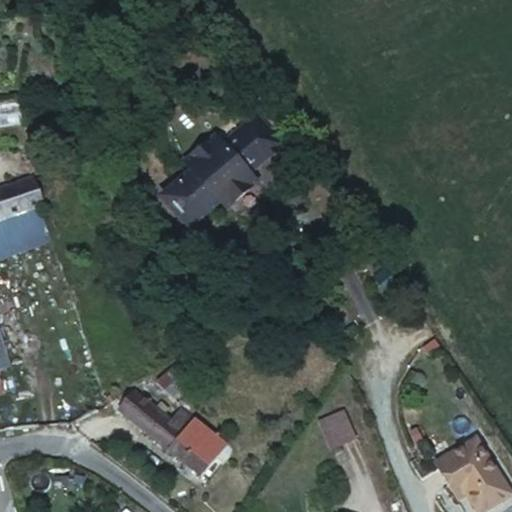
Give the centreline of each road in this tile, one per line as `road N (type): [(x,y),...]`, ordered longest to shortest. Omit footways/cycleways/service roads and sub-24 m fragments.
road 1 (residential): [(0,450),(40,443),(83,456),(152,511)]
road 2 (residential): [(425,511),(370,388),(373,352)]
